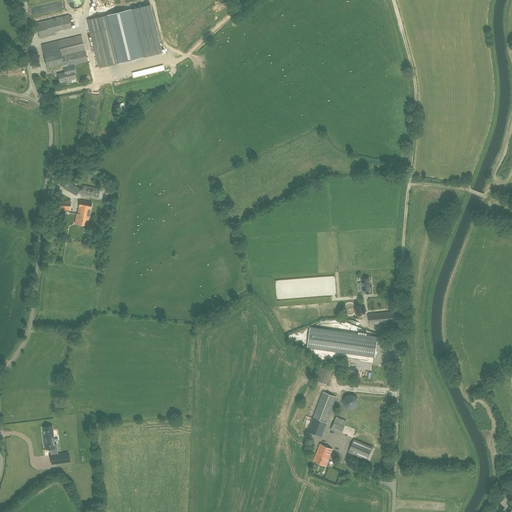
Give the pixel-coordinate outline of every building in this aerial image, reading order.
[(110,14),(87,19),(99,68),(122,62),(144,57),(144,56),(162,52),(150,4),(132,9),(110,14)] [(69,15),(36,23),(40,38),(56,34),(55,31),(72,27),(69,15)] [(76,73),(75,70),(74,65),(87,61),(81,35),(42,45),(48,71),(63,67),(65,72),(58,74),(60,83),(75,79),(74,74),(76,73)] [(81,195),(98,198),(100,189),(83,185),(82,189),(81,194),(81,195)] [(80,200),(78,214),(77,213),(75,223),(87,226),(92,202),(80,200)] [(70,211),(71,201),(60,201),(60,211),(70,211)] [(362,290),(366,290),(366,294),(372,293),(371,285),(370,285),(369,278),(362,279),(362,290)] [(394,322),(393,312),(368,314),(369,324),(394,322)] [(310,327),(308,348),(374,357),(377,337),(310,327)] [(322,437),(336,397),(322,391),(307,431),(322,437)] [(354,409),(356,408),(357,406),(358,404),(357,401),(356,399),(355,397),(353,396),(350,396),(348,397),(346,398),(345,399),(344,402),(344,404),(344,406),(346,408),(347,409),(350,410),(352,410),(354,409)] [(336,417),(331,430),(341,435),(347,421),(336,417)] [(57,443),(54,444),(53,437),(52,437),(51,430),(49,430),(48,430),(47,430),(44,430),(45,436),(44,436),(45,445),(49,445),(50,445),(51,455),(54,455),(55,463),(69,462),(68,453),(57,454),(56,447),(57,447),(57,443)] [(367,459),(373,446),(354,439),(349,452),(367,459)] [(314,461),(326,466),(332,449),(320,444),(314,461)]
